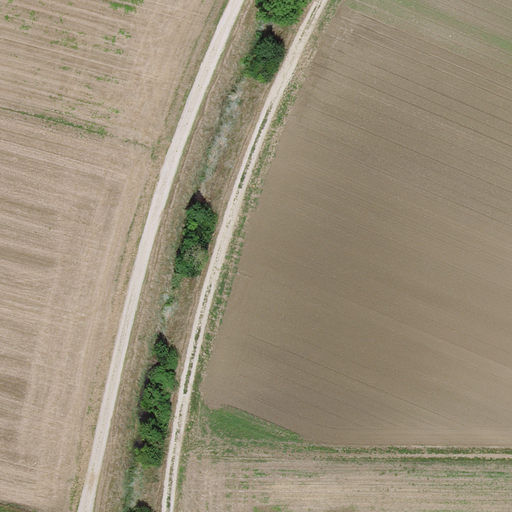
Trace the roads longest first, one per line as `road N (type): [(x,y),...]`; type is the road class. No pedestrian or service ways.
road 1 (track): [(161,511),(187,353),(231,203),(317,0)]
road 2 (track): [(80,511),(160,171),(232,0)]
